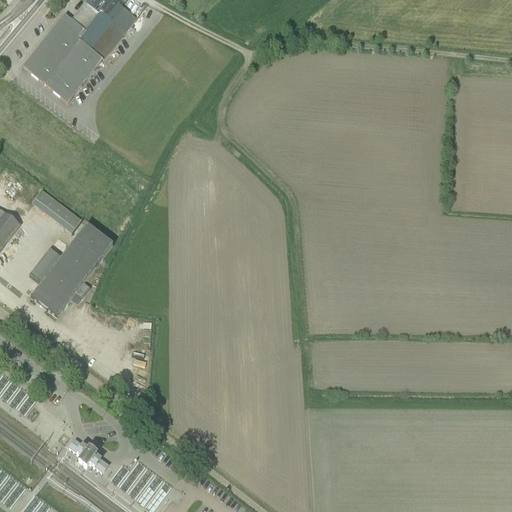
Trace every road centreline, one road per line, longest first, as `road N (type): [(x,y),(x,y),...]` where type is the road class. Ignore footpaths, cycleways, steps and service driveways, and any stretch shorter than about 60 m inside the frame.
road 1 (track): [(243,51),(511,59)]
road 2 (unclassified): [(67,396),(123,434),(116,458),(80,433)]
